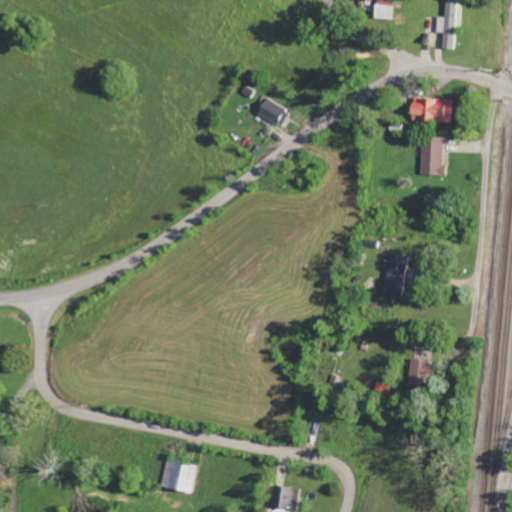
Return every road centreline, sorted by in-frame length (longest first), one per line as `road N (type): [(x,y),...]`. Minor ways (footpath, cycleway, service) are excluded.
road 1 (secondary): [(343,511),(348,477),(336,463),(56,400),(40,367),(44,308),(56,292),(157,243),(379,85),(447,70),(511,87)]
road 2 (residential): [(497,82),(470,347)]
road 3 (residential): [(429,71),(351,35),(328,0)]
